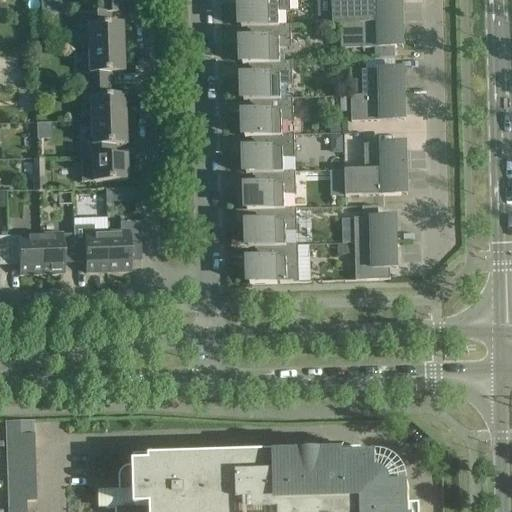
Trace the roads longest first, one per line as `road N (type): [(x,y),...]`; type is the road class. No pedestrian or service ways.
road 1 (secondary): [(497,0),(503,334)]
road 2 (tertiary): [(209,377),(503,371)]
road 3 (tertiary): [(503,334),(209,337)]
road 4 (residential): [(155,282),(142,0)]
road 5 (residential): [(209,272),(201,0)]
road 6 (residential): [(435,0),(441,247)]
road 7 (tertiary): [(209,337),(0,366)]
road 8 (tertiary): [(0,385),(209,377)]
road 9 (residential): [(155,282),(140,297),(0,299)]
road 10 (secondary): [(503,371),(506,511)]
